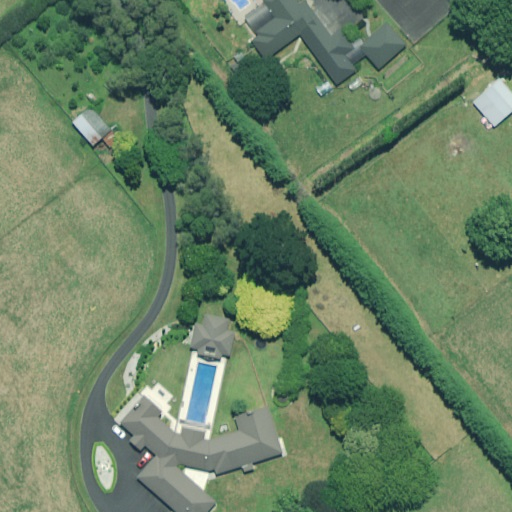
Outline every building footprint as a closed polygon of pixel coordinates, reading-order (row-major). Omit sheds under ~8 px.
[(337,86),(357,72),(353,67),(366,58),(356,44),(351,47),(340,32),(332,37),(305,0),(301,0),(250,38),(266,60),(301,35),(337,86)] [(407,46),(388,24),(361,48),(380,70),(407,46)] [(511,113),(511,92),(501,80),(474,103),(495,128),(511,113)] [(383,97),(378,87),(368,92),(374,102),(383,97)] [(111,130),(93,107),(73,123),(91,146),(111,130)] [(229,321),(205,316),(203,326),(197,325),(192,353),(230,361),(236,333),(227,331),(229,321)] [(213,511),(219,506),(192,480),(178,467),(179,466),(183,467),(188,468),(193,469),(197,470),(202,471),(207,472),(212,472),(216,472),(217,475),(244,468),(245,474),(255,471),(253,464),(279,457),(279,458),(288,456),(283,439),(279,440),(271,409),(237,418),(240,430),(204,441),(205,434),(182,429),(180,436),(160,417),(163,413),(145,396),(122,422),(121,424),(135,437),(130,443),(141,452),(146,446),(158,456),(138,479),(174,511),(213,511)]
